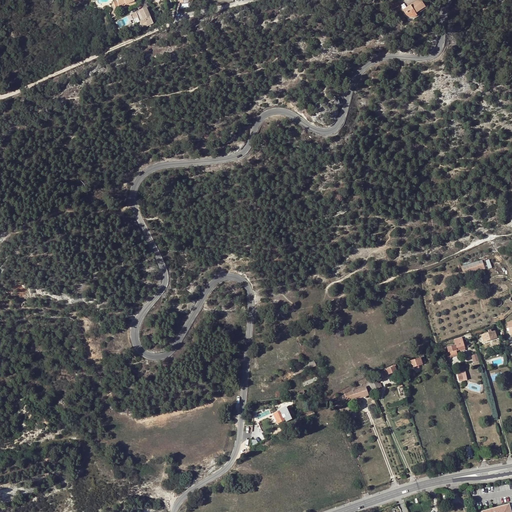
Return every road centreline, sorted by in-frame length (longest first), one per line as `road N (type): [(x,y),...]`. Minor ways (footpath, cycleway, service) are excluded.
road 1 (tertiary): [(177,511),(237,454),(254,296),(238,274),(219,277),(175,344),(144,350),(139,322),(166,272),(137,205),(139,183),(157,167),(245,154),(273,113),(335,130),(370,65),(441,50),(451,0)]
road 2 (track): [(249,0),(186,15),(0,96)]
road 3 (secondary): [(342,511),(401,490),(511,469)]
